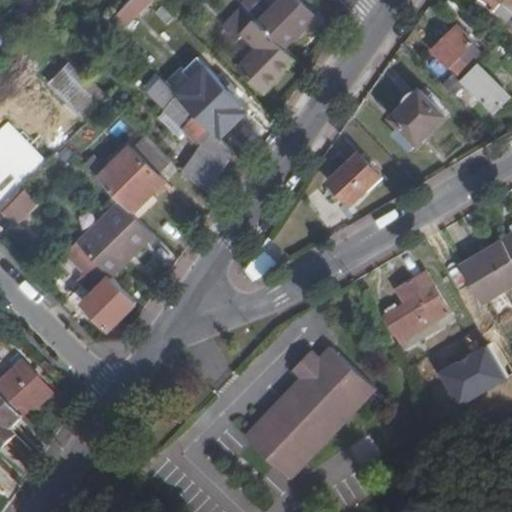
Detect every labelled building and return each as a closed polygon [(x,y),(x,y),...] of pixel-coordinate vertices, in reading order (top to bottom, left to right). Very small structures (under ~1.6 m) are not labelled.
[(17,0),(40,22),(52,10),(42,0),(17,0)] [(122,34),(156,0),(132,0),(111,23),(122,34)] [(268,0),(252,0),(247,6),(264,23),(279,10),(268,0)] [(302,0),(288,0),(279,10),(264,23),(288,48),(320,18),(302,0)] [(511,0),(483,0),(509,22),(511,19),(511,0)] [(268,90),(299,59),(288,48),(264,23),(247,6),(229,23),(244,39),(251,32),(266,46),(244,67),(268,90)] [(432,46),(453,74),(464,66),(457,54),(474,42),(460,24),(432,46)] [(511,95),(480,65),(466,78),(497,110),(511,95)] [(151,89),(168,107),(182,94),(164,77),(151,89)] [(229,84),(199,112),(223,136),(253,109),(229,84)] [(400,122),(394,128),(409,146),(418,138),(420,140),(448,114),(423,90),(395,116),(400,122)] [(208,188),(238,151),(223,136),(199,112),(182,94),(168,107),(167,108),(200,141),(202,138),(213,143),(188,173),(208,188)] [(22,124),(15,117),(0,130),(0,141),(5,147),(0,151),(0,168),(12,180),(23,170),(19,165),(32,153),(14,133),(22,124)] [(135,147),(101,178),(126,202),(135,211),(168,180),(135,147)] [(334,179),(353,199),(382,173),(378,169),(385,164),(371,149),(364,155),(362,153),(334,179)] [(1,208),(5,212),(29,189),(25,185),(1,208)] [(336,185),(313,200),(328,224),(352,209),(336,185)] [(29,189),(5,212),(19,226),(42,203),(29,189)] [(126,202),(83,243),(104,264),(115,275),(158,234),(135,211),(126,202)] [(115,275),(104,264),(83,243),(72,254),(94,277),(87,284),(96,293),(115,275)] [(494,256),(467,272),(487,306),(511,290),(511,249),(508,243),(492,253),(494,256)] [(492,253),(465,268),(467,272),(494,256),(492,253)] [(429,270),(413,279),(437,321),(454,312),(429,270)] [(111,328),(140,300),(115,275),(96,293),(87,302),(111,328)] [(403,341),(437,321),(413,279),(399,287),(408,302),(387,314),(403,341)] [(307,375),(249,436),(292,477),(379,386),(335,346),(323,358),(307,375)] [(299,367),(307,375),(323,358),(315,350),(299,367)] [(26,360),(0,385),(0,387),(3,391),(22,410),(27,405),(36,416),(59,395),(26,360)] [(13,430),(28,416),(22,410),(3,391),(0,394),(0,442),(4,447),(17,435),(13,430)] [(440,449),(451,442),(450,441),(444,430),(429,404),(417,410),(440,449)] [(465,419),(444,430),(450,441),(471,428),(465,419)]
